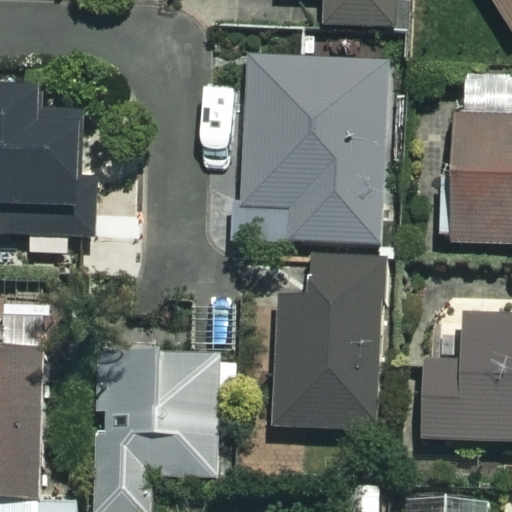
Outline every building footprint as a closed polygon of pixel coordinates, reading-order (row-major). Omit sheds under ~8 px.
[(398,35),(398,0),(324,0),(324,34),(398,35)] [(511,0),(482,0),(511,46),(511,45),(511,0)] [(247,65),(240,213),(225,212),(223,254),(292,257),(293,249),(383,254),(391,72),(247,65)] [(0,249),(97,254),(99,187),(79,186),(82,112),(0,108),(0,249)] [(511,124),(447,124),(446,255),(511,255),(511,124)] [(375,267),(308,265),(307,311),(278,310),(274,441),(371,444),(375,267)] [(37,511),(40,326),(0,325),(0,511),(37,511)] [(511,327),(423,327),(423,453),(511,453),(511,327)] [(218,364),(92,366),(94,511),(148,511),(148,484),(219,483),(218,364)] [(378,511),(379,466),(337,466),(337,511),(378,511)] [(494,511),(494,501),(387,506),(388,511),(494,511)]
